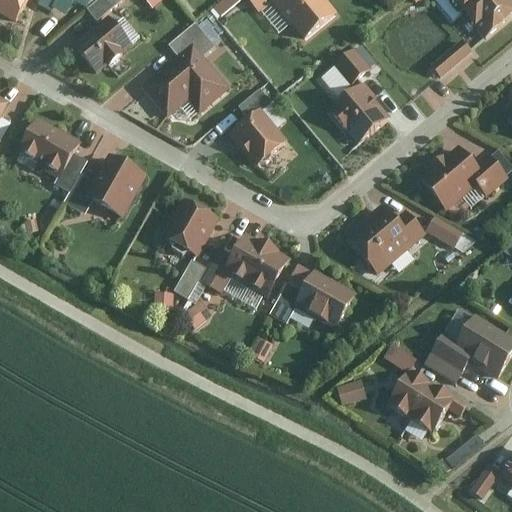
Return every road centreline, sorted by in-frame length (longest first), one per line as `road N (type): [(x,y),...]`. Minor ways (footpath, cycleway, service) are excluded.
road 1 (residential): [(511,60),(347,196),(294,221),(273,217),(0,63)]
road 2 (unclassified): [(420,511),(354,464),(0,275)]
